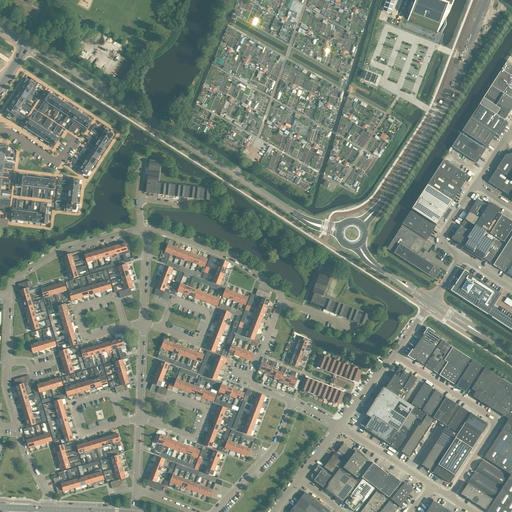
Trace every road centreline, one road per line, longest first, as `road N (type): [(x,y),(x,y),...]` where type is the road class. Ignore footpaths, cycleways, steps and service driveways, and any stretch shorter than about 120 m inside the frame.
road 1 (tertiary): [(309,221),(27,40)]
road 2 (unclassified): [(372,210),(438,113),(484,0)]
road 3 (unclassified): [(449,495),(495,419),(392,351)]
road 4 (residential): [(5,358),(5,393),(44,488),(43,507)]
road 5 (residential): [(139,228),(55,251),(11,277),(7,293)]
road 6 (residential): [(279,298),(234,258),(145,228)]
road 7 (residential): [(211,511),(275,444),(291,400)]
road 8 (residential): [(291,400),(249,382),(279,298)]
